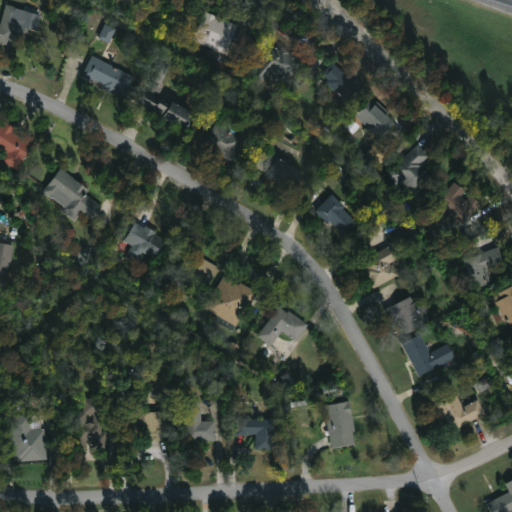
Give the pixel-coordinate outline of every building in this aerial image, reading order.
[(22,13),(15,41),(11,40),(10,44),(0,41),(0,22),(1,23),(7,3),(20,7),(18,12),(22,13)] [(240,24),(229,54),(194,40),(206,10),(240,24)] [(110,43),(116,29),(105,24),(99,38),(110,43)] [(284,45),(292,52),(293,50),(301,57),(299,58),(304,62),(283,86),(273,78),(278,73),(273,69),(270,71),(272,72),(263,81),(252,71),(274,47),(278,46),(281,48),(284,45)] [(136,76),(126,95),(120,92),(118,95),(101,86),(102,83),(83,74),(93,54),(136,76)] [(149,79),(160,85),(169,67),(157,61),(149,79)] [(334,61),(355,80),(357,78),(366,87),(347,107),(338,99),(342,95),(327,82),(330,79),(323,73),(334,61)] [(150,89),(162,97),(164,94),(174,100),(174,99),(196,113),(186,128),(158,110),(156,113),(141,103),(150,89)] [(380,101),(392,112),(390,114),(396,120),(380,137),(359,116),(368,106),(372,109),(380,101)] [(0,117),(37,139),(19,170),(3,160),(7,153),(0,149),(0,117)] [(234,124),(232,128),(238,130),(236,133),(245,138),(233,160),(205,145),(217,123),(222,126),(225,119),(234,124)] [(432,178),(416,193),(403,179),(399,183),(389,172),(420,144),(430,155),(423,162),(426,165),(423,168),(432,178)] [(306,172),(292,197),(277,188),(280,183),(267,175),(279,155),(306,172)] [(103,205),(92,220),(48,185),(62,167),(90,189),(87,193),(103,205)] [(462,196),(468,200),(472,194),(483,203),(467,225),(456,217),(460,213),(456,210),(441,229),(427,219),(456,181),(467,190),(462,196)] [(345,208),(361,223),(348,237),(332,221),(330,224),(316,211),(334,193),(347,206),(345,208)] [(138,222),(146,227),(148,224),(159,231),(158,234),(169,240),(157,259),(153,256),(148,264),(122,248),(138,222)] [(0,242),(14,244),(9,283),(0,281),(0,242)] [(392,262),(393,264),(395,263),(401,274),(376,288),(362,261),(396,243),(403,256),(392,262)] [(483,269),(489,284),(476,289),(471,277),(466,279),(463,272),(469,270),(465,260),(500,246),(505,261),(483,269)] [(222,267),(212,285),(182,269),(193,250),(222,267)] [(260,292),(253,305),(251,303),(236,331),(217,320),(220,315),(208,308),(227,273),(260,292)] [(511,323),(499,301),(503,298),(500,293),(511,285),(511,323)] [(412,296),(416,302),(422,298),(431,315),(418,322),(421,327),(406,335),(399,322),(394,325),(385,310),(412,296)] [(281,306),(289,312),(290,310),(310,324),(298,341),(284,331),(273,346),(259,336),(281,306)] [(422,333),(432,353),(450,343),(457,357),(420,376),(403,343),(422,333)] [(453,386),(465,407),(479,399),(486,413),(451,433),(432,398),(453,386)] [(105,398),(104,432),(111,432),(111,441),(88,441),(88,446),(78,446),(79,405),(86,405),(86,398),(105,398)] [(203,400),(203,421),(216,420),(217,440),(188,443),(187,401),(203,400)] [(353,440),(331,444),(325,404),(355,400),(358,416),(350,418),(353,440)] [(146,408),(146,411),(168,411),(168,441),(145,441),(145,438),(129,438),(129,408),(146,408)] [(42,415),(43,428),(46,428),(48,452),(19,454),(16,416),(42,415)] [(275,419),(274,449),(258,449),(258,433),(246,432),(246,436),(237,435),(238,418),(275,419)] [(511,511),(492,511),(487,503),(511,491),(507,483),(511,480),(511,511)]
